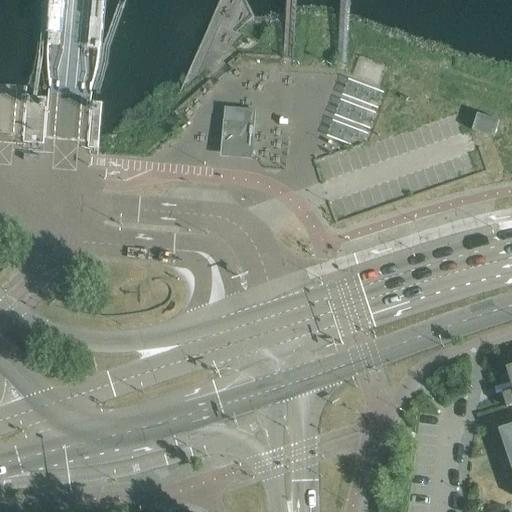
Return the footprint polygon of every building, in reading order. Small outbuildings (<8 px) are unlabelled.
[(363,60),(356,77),(377,85),(384,68),(363,60)] [(369,145),(383,88),(344,79),(330,136),(369,145)] [(255,111),(224,108),(221,150),(252,153),(255,111)] [(494,137),(497,126),(499,121),(498,120),(498,122),(478,115),(479,114),(477,113),(472,130),(473,131),(473,130),(493,136),(493,137),(494,137)] [(507,407),(511,405),(511,365),(506,368),(508,374),(503,375),(506,384),(511,382),(511,385),(511,390),(503,394),(507,407)] [(511,468),(511,425),(499,429),(504,446),(497,449),(506,467),(511,465),(511,468)]
